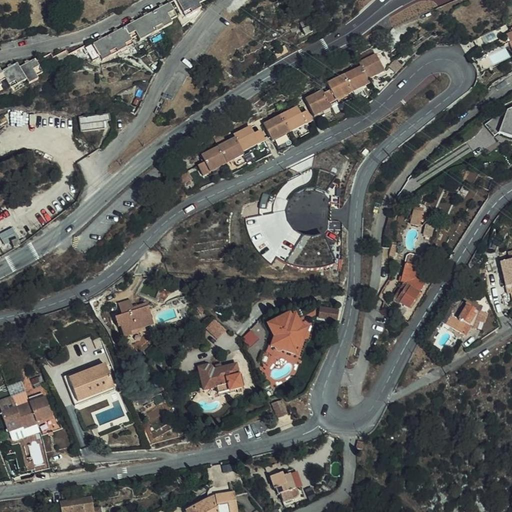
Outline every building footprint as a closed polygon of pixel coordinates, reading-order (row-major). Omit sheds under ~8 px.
[(201,11),(200,8),(196,0),(183,0),(179,2),(187,19),(201,11)] [(172,6),(158,13),(166,30),(173,26),(172,24),(179,21),(172,6)] [(148,39),(166,30),(158,13),(141,22),(148,39)] [(140,43),(148,39),(141,22),(124,30),(130,42),(138,39),(140,43)] [(317,32),(315,27),(314,28),(311,22),(302,26),(305,32),(303,33),(305,38),(317,32)] [(133,47),(130,42),(124,30),(109,38),(117,54),(133,47)] [(102,62),(117,54),(109,38),(86,49),(92,62),(100,59),(102,62)] [(286,49),(274,55),(277,59),(288,53),(286,49)] [(399,52),(391,60),(398,67),(406,59),(399,52)] [(288,53),(277,59),(278,62),(289,56),(288,53)] [(365,69),(371,82),(389,74),(381,57),(363,65),(365,69)] [(37,58),(21,67),(28,80),(30,83),(40,78),(39,75),(45,72),(37,58)] [(12,89),(28,80),(21,67),(19,63),(2,71),(7,81),(12,89)] [(348,77),(357,95),(368,90),(373,87),(371,82),(365,69),(348,77)] [(334,92),(328,95),(333,107),(357,95),(348,77),(331,85),(334,92)] [(368,90),(357,95),(361,105),(371,96),(368,90)] [(318,119),(335,111),(333,107),(328,95),(326,93),(310,101),(318,119)] [(283,117),(292,135),(316,124),(311,112),(304,115),(300,108),(283,117)] [(104,115),(103,112),(75,117),(75,120),(104,115)] [(511,112),(498,119),(484,126),(491,141),(498,138),(511,146),(511,145),(511,112)] [(99,121),(104,120),(104,115),(75,120),(77,131),(100,128),(99,121)] [(292,135),(283,117),(266,125),(275,143),(292,135)] [(233,136),(235,140),(241,153),(266,141),(261,131),(254,134),(250,127),(233,136)] [(217,148),(227,167),(244,159),(241,153),(235,140),(217,148)] [(227,167),(217,148),(200,156),(203,164),(197,167),(203,178),(227,167)] [(324,192),(336,178),(314,169),(249,197),(245,218),(250,240),(257,253),(272,269),(277,261),(289,267),(298,271),(303,273),(313,274),(326,273),(334,270),(321,238),(307,238),(296,234),(290,224),(289,213),(291,204),(297,195),(310,190),(317,190),(324,192)] [(414,223),(405,223),(404,236),(413,236),(414,223)] [(16,242),(10,245),(13,251),(19,248),(16,242)] [(403,282),(418,292),(421,287),(412,281),(415,268),(402,265),(397,284),(390,294),(394,297),(390,301),(394,304),(399,295),(396,292),(403,282)] [(511,267),(499,271),(506,295),(511,293),(511,301),(511,267)] [(394,304),(405,311),(418,292),(403,282),(396,292),(399,295),(394,304)] [(139,332),(138,328),(146,326),(141,305),(126,309),(124,299),(112,302),(115,314),(109,316),(111,327),(114,326),(116,337),(139,332)] [(457,307),(444,329),(456,336),(462,326),(468,329),(477,309),(462,300),(459,304),(458,303),(456,306),(457,307)] [(331,322),(333,311),(316,308),(314,319),(331,322)] [(267,348),(292,357),(301,330),(297,329),(291,317),(287,319),(285,315),(263,326),(269,339),(267,348)] [(218,339),(227,329),(215,317),(206,327),(218,339)] [(242,337),(250,346),(259,338),(252,329),(242,337)] [(231,384),(236,383),(234,370),(212,372),(211,365),(195,366),(197,391),(209,390),(210,397),(232,395),(231,384)] [(69,392),(72,391),(78,405),(89,401),(87,397),(114,387),(106,369),(87,376),(85,372),(65,380),(69,392)] [(114,387),(87,397),(89,401),(115,391),(114,387)] [(10,433),(25,428),(27,431),(39,427),(38,424),(55,419),(49,400),(4,414),(10,433)] [(272,409),(278,422),(288,417),(282,404),(272,409)] [(271,480),(277,491),(279,490),(286,503),(294,499),(296,500),(297,500),(299,499),(300,499),(301,498),(301,496),(302,495),(301,494),(301,493),(300,492),(298,491),(297,490),(304,486),(295,468),(287,472),(288,476),(285,478),(283,475),(271,480)] [(67,511),(77,509),(76,507),(81,507),(81,509),(91,507),(89,494),(65,498),(67,511)] [(238,511),(236,497),(217,499),(194,511),(238,511)]
